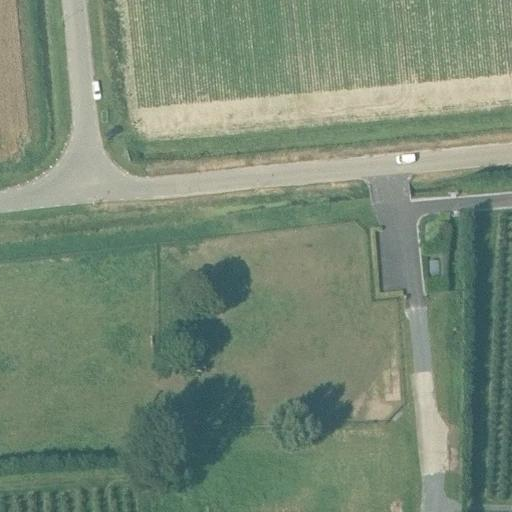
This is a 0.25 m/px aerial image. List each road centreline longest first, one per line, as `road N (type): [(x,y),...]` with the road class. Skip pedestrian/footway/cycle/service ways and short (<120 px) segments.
road 1 (unclassified): [(91,193),(511,154)]
road 2 (tertiary): [(91,193),(73,0)]
